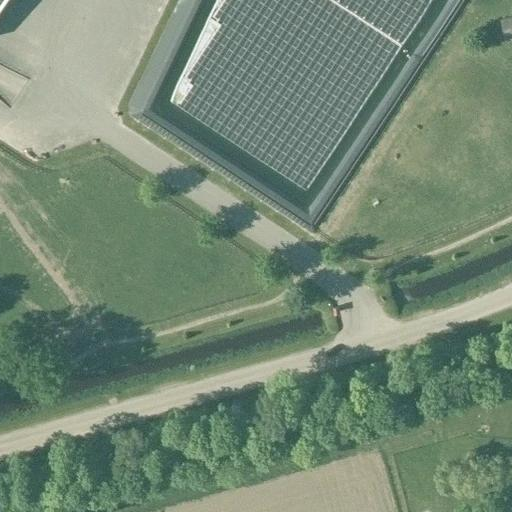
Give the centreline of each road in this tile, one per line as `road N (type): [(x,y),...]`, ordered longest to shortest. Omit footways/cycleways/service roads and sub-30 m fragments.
road 1 (unclassified): [(0,446),(377,342),(511,295)]
road 2 (unknown): [(377,342),(335,282),(110,130)]
road 3 (unknown): [(110,130),(101,87),(111,32),(128,0)]
